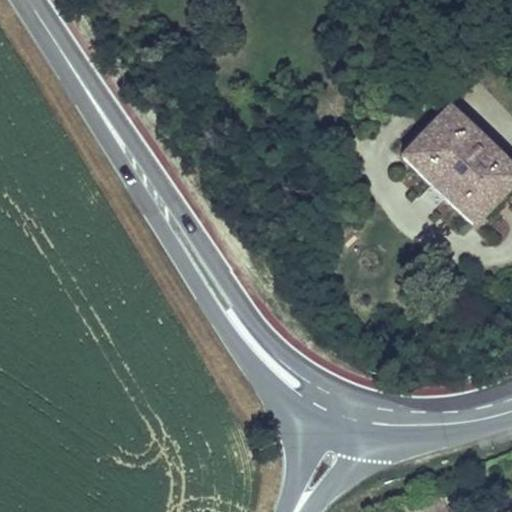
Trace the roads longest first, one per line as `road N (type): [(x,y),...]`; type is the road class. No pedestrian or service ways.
road 1 (tertiary): [(27,0),(230,313),(278,366),(346,408)]
road 2 (unclassified): [(346,408),(412,419),(511,404)]
